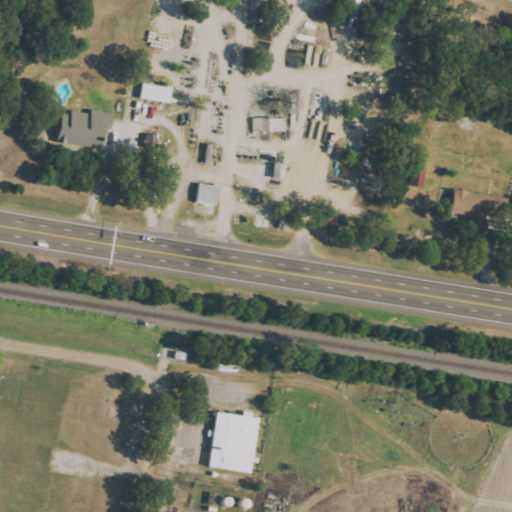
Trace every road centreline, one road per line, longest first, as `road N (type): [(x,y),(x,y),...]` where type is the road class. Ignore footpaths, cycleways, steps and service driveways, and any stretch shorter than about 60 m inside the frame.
road 1 (trunk): [(511,309),(78,238)]
road 2 (residential): [(167,387),(140,367),(0,342)]
road 3 (residential): [(159,511),(173,416),(167,387)]
